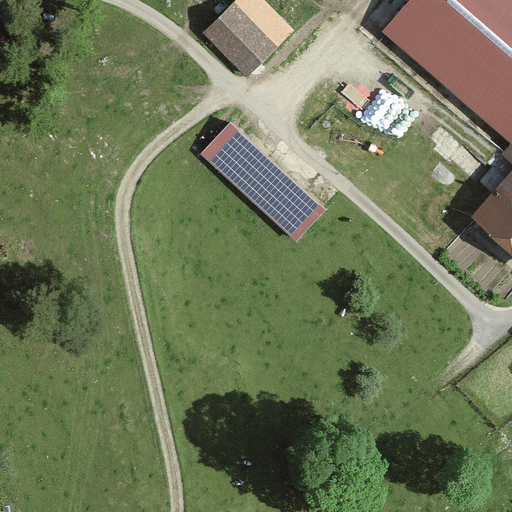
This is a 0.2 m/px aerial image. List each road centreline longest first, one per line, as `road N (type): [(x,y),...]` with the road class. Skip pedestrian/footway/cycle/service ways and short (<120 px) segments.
road 1 (unclassified): [(102,0),(145,13),(199,50),(501,325)]
road 2 (track): [(232,82),(142,160),(122,216),(180,511)]
road 3 (track): [(264,111),(365,0)]
